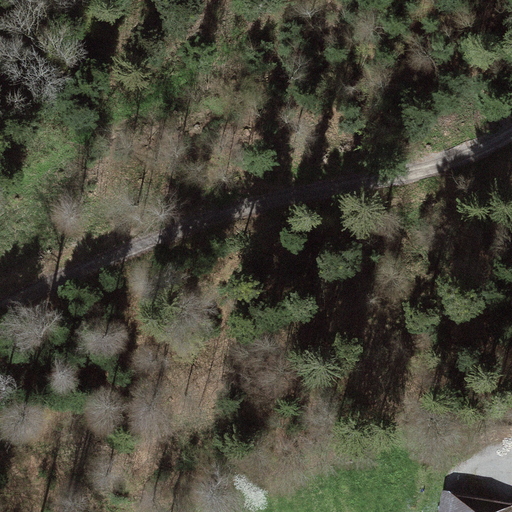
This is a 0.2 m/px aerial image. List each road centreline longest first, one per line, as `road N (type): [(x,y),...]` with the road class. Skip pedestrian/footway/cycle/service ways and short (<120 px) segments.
road 1 (track): [(0,315),(63,277),(244,210),(456,161),(511,137)]
road 2 (track): [(0,197),(98,122),(321,0)]
